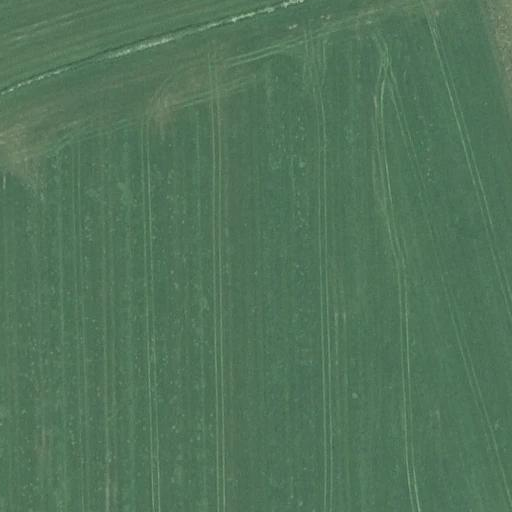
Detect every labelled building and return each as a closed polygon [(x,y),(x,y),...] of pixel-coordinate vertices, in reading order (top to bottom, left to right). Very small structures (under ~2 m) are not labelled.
[(96,132),(209,125),(209,122),(248,119),(245,61),(92,70),(96,132)] [(28,96),(9,101),(12,110),(31,105),(28,96)] [(245,121),(216,122),(220,224),(249,223),(245,121)] [(0,150),(0,230),(67,227),(65,190),(159,185),(157,142),(0,150)] [(65,258),(94,258),(95,228),(65,227),(65,258)] [(112,232),(113,244),(135,243),(134,231),(112,232)] [(216,251),(0,263),(0,334),(111,328),(113,365),(228,359),(223,277),(218,278),(216,251)] [(236,328),(237,348),(254,347),(253,327),(236,328)] [(144,430),(231,430),(231,398),(144,397),(144,430)] [(33,411),(0,412),(0,444),(34,444),(33,411)] [(239,511),(237,459),(0,471),(0,511),(239,511)]
